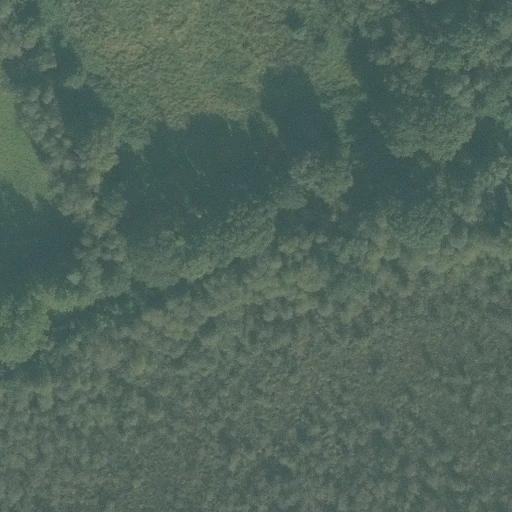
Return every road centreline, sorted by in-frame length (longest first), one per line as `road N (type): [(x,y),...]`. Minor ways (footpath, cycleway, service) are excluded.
road 1 (track): [(469,97),(0,353)]
road 2 (track): [(420,0),(511,180)]
